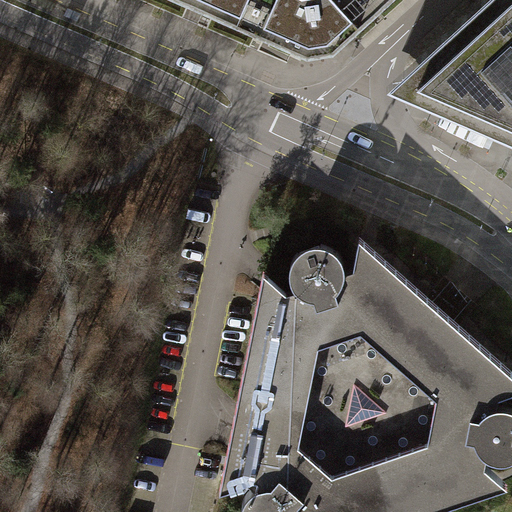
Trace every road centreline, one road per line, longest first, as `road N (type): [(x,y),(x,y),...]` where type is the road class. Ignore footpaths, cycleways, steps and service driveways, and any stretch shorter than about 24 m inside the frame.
road 1 (tertiary): [(0,12),(158,77),(255,134)]
road 2 (tertiary): [(255,134),(511,253)]
road 3 (tertiary): [(289,111),(42,0)]
road 4 (residential): [(403,32),(289,111)]
road 5 (residential): [(400,163),(386,79),(403,32)]
road 6 (tertiary): [(511,234),(400,163)]
road 7 (tertiary): [(400,163),(289,111)]
